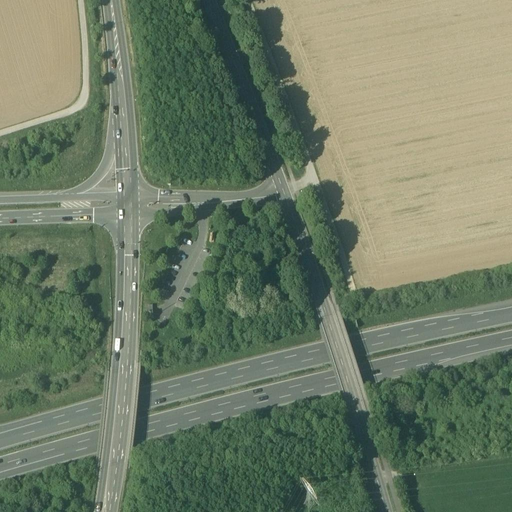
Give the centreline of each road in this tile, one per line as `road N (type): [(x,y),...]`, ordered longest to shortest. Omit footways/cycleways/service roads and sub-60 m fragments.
road 1 (motorway): [(511,311),(51,420)]
road 2 (motorway): [(69,441),(511,336)]
road 3 (tertiary): [(386,511),(283,191)]
road 4 (track): [(352,292),(246,0)]
road 5 (primary): [(106,511),(123,378),(127,214)]
road 6 (tertiary): [(283,191),(206,0)]
road 7 (unclassified): [(0,134),(81,104),(79,0)]
road 8 (motorway): [(119,85),(100,173),(54,196)]
road 9 (motorway): [(0,217),(127,214)]
